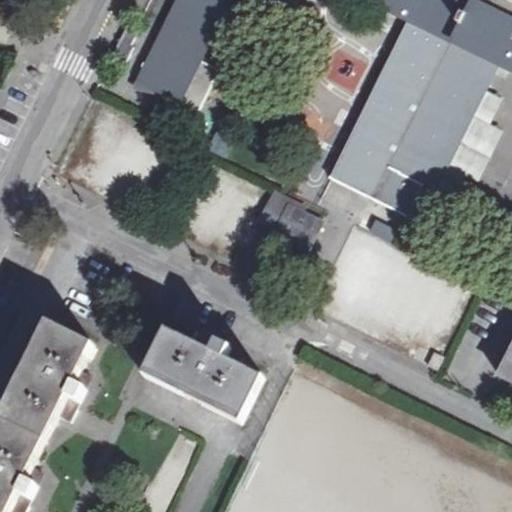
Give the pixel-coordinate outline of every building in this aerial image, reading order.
[(176,0),(135,82),(179,104),(230,0),(368,0),(412,21),(452,41),(472,1),(468,0),(176,0)] [(487,58),(511,70),(511,21),(472,1),(452,41),(487,58)] [(412,21),(330,185),(370,205),(452,41),(412,21)] [(405,222),(487,58),(452,41),(370,205),(405,222)] [(275,194),(272,201),(303,215),(306,208),(275,194)] [(280,232),(311,247),(323,224),(303,215),(272,201),(261,224),(280,232)] [(307,256),(311,247),(280,232),(276,242),(307,256)] [(58,331),(0,451),(0,511),(38,511),(48,492),(43,490),(49,478),(40,474),(65,422),(79,429),(95,396),(90,394),(95,383),(86,378),(99,351),(58,331)] [(173,335),(152,376),(248,424),(269,382),(243,370),(247,363),(234,357),(236,352),(204,337),(198,347),(173,335)]
